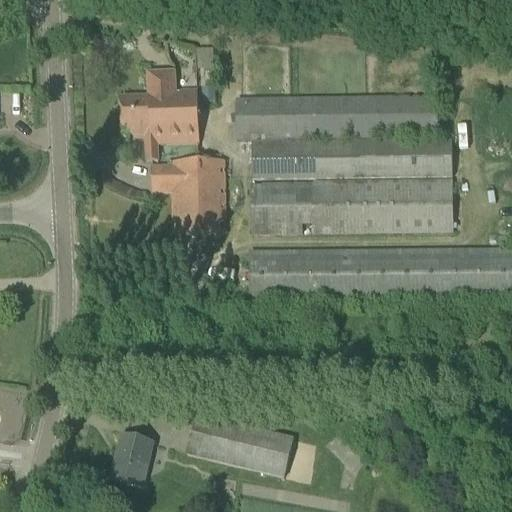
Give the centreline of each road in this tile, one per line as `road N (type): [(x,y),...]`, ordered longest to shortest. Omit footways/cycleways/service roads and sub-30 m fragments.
road 1 (tertiary): [(22,511),(56,401),(65,337),(59,212)]
road 2 (tertiary): [(59,212),(51,0)]
